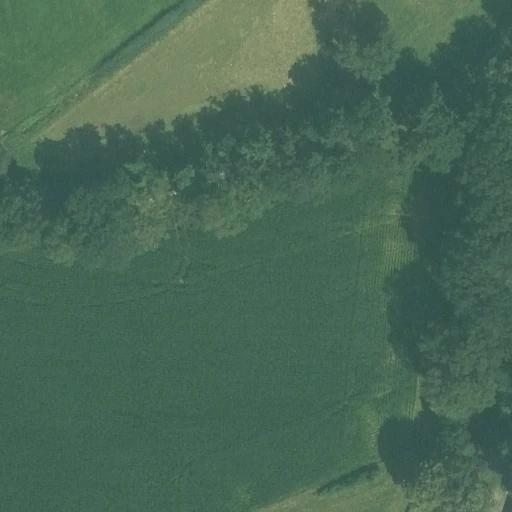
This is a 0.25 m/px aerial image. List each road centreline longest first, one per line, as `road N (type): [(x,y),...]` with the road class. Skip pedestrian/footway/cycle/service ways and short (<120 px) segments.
road 1 (unclassified): [(468,100),(97,207),(46,206),(0,183)]
road 2 (unknown): [(491,101),(484,254),(460,385),(460,511)]
